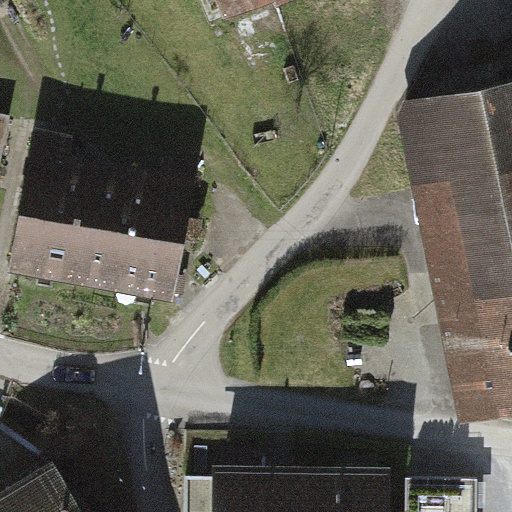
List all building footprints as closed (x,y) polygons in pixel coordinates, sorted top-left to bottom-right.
[(213,0),(225,26),(301,0),(213,0)] [(511,91),(396,114),(457,429),(511,418),(511,91)] [(0,170),(1,171),(18,116),(0,110),(0,170)] [(83,138),(44,129),(12,270),(176,306),(207,166),(169,157),(164,178),(79,159),(83,138)] [(90,511),(50,447),(0,477),(0,511),(90,511)] [(208,511),(383,511),(385,456),(209,453),(208,511)] [(478,511),(480,476),(404,474),(403,511),(478,511)]
